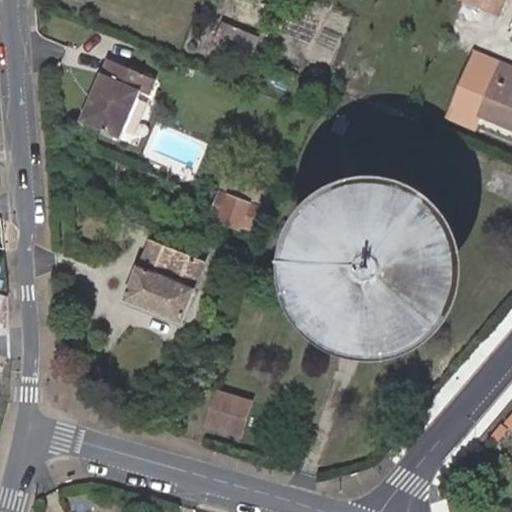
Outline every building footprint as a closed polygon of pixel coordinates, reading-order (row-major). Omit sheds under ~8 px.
[(261,36),(211,17),(202,40),(212,45),(211,48),(250,64),(261,36)] [(511,58),(501,55),(492,77),(511,84),(511,58)] [(129,138),(146,91),(153,94),(159,77),(110,58),(86,122),(129,138)] [(511,84),(492,77),(480,107),(511,118),(511,84)] [(230,177),(223,192),(260,208),(267,192),(230,177)] [(260,208),(223,192),(214,213),(224,216),(222,220),(239,228),(241,224),(251,229),(260,208)] [(472,367),(495,347),(511,322),(511,317),(511,257),(507,244),(493,224),(474,208),(451,197),(426,194),(401,197),(377,206),(358,221),(340,246),(331,274),(332,304),(342,332),(361,356),(386,372),(415,380),(445,378),(472,367)] [(122,299),(179,323),(193,289),(189,287),(198,263),(151,243),(139,269),(135,267),(122,299)] [(217,387),(209,417),(241,425),(249,395),(217,387)]
